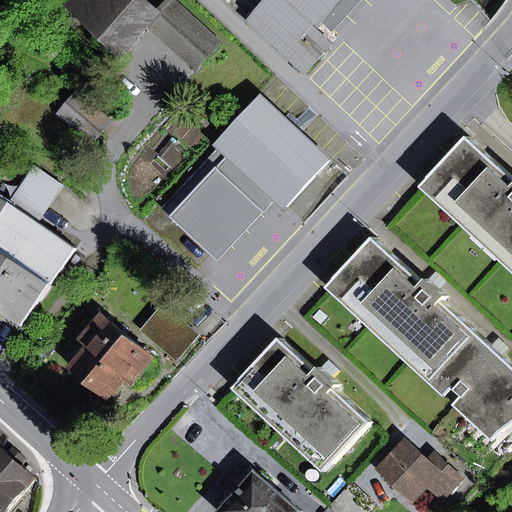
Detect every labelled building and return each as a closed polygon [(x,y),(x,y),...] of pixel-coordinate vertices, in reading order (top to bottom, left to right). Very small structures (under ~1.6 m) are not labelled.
[(76,0),(73,3),(126,52),(153,23),(162,13),(147,0),(76,0)] [(318,32),(312,27),(319,19),(298,0),(272,0),(253,21),(307,71),(332,45),(318,32)] [(298,0),(319,19),(324,24),(325,22),(327,24),(349,0),(298,0)] [(349,0),(327,24),(336,32),(366,0),(349,0)] [(162,13),(153,23),(175,42),(195,20),(174,1),(162,13)] [(312,27),(318,32),(325,25),(324,24),(319,19),(312,27)] [(199,65),(219,43),(195,20),(175,42),(199,65)] [(11,75),(0,87),(0,124),(63,178),(93,143),(11,75)] [(73,103),(103,129),(111,120),(81,94),(73,103)] [(288,207),(331,161),(263,98),(220,144),(223,147),(266,187),(280,200),(288,207)] [(64,114),(94,140),(103,129),(73,103),(64,114)] [(511,175),(470,137),(432,178),(432,179),(511,252),(511,175)] [(259,203),(255,199),(266,187),(223,147),(166,209),(174,216),(173,218),(213,254),(259,203)] [(41,223),(34,219),(60,182),(37,166),(11,203),(0,195),(0,303),(27,322),(78,249),(41,223)] [(511,268),(511,252),(432,179),(424,188),(511,268)] [(34,219),(41,223),(66,186),(60,182),(34,219)] [(213,254),(222,262),(280,200),(266,187),(255,199),(259,203),(213,254)] [(511,426),(511,362),(505,356),(494,346),(445,301),(450,297),(442,290),(431,280),(427,284),(377,238),(338,279),(339,280),(457,388),(466,397),(504,432),(505,433),(511,426)] [(442,290),(449,282),(437,272),(431,280),(442,290)] [(448,397),(457,388),(339,280),(331,288),(448,397)] [(0,308),(25,326),(27,322),(0,303),(0,308)] [(144,331),(179,360),(200,335),(166,306),(144,331)] [(137,368),(144,374),(156,359),(105,316),(68,360),(85,374),(83,377),(84,382),(87,385),(93,385),(95,382),(113,397),(137,368)] [(338,389),(342,385),(335,378),(324,368),(319,372),(284,339),(245,380),(336,464),(375,423),(338,389)] [(505,356),(511,349),(500,339),(494,346),(505,356)] [(335,378),(341,371),(330,360),(324,368),(335,378)] [(328,473),(336,464),(245,380),(237,389),(328,473)] [(496,441),(504,432),(466,397),(458,406),(496,441)] [(0,445),(4,449),(13,439),(0,427),(0,445)] [(451,492),(463,478),(445,462),(438,469),(409,442),(382,470),(416,501),(430,486),(436,479),(451,492)] [(0,445),(0,511),(8,511),(30,487),(38,479),(22,465),(26,459),(16,449),(11,455),(4,449),(0,445)] [(250,466),(239,478),(248,486),(259,474),(250,466)] [(224,511),(301,511),(259,474),(248,486),(239,478),(231,487),(240,495),(236,499),(224,511)] [(444,499),(451,492),(436,479),(430,486),(444,499)] [(336,511),(371,511),(377,506),(353,485),(333,509),(336,511)] [(227,492),(236,499),(240,495),(231,487),(227,492)]
